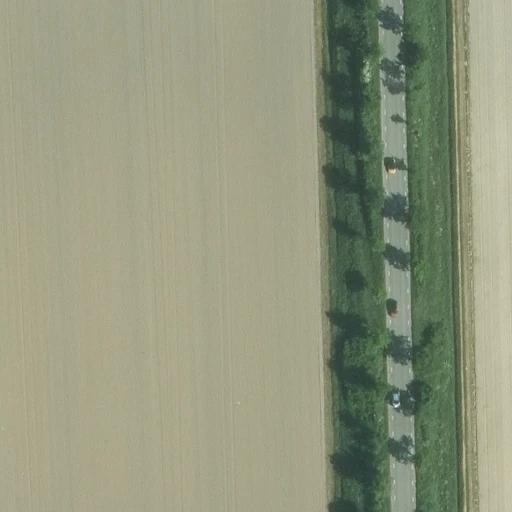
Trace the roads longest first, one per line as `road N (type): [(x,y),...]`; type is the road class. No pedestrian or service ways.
road 1 (tertiary): [(403,511),(391,0)]
road 2 (track): [(357,227),(369,282),(399,344)]
